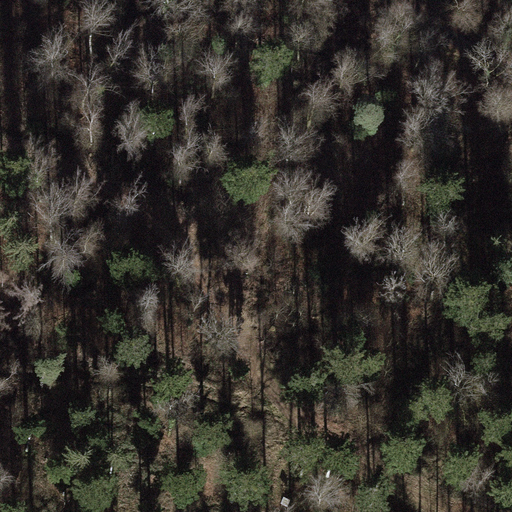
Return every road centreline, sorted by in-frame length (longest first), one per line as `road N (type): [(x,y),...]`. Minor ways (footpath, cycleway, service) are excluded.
road 1 (track): [(428,511),(366,482),(277,404),(205,268),(123,200),(0,159)]
road 2 (track): [(388,0),(511,69)]
